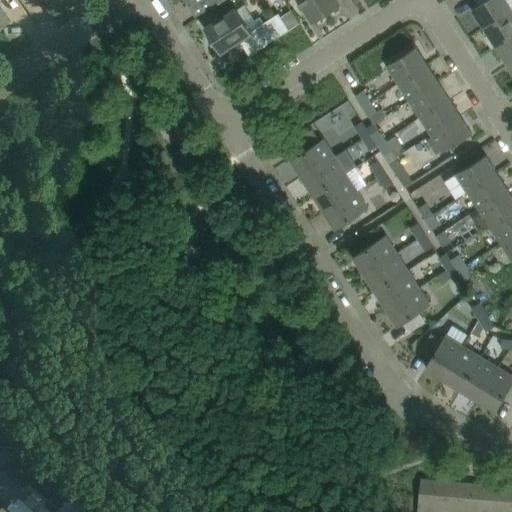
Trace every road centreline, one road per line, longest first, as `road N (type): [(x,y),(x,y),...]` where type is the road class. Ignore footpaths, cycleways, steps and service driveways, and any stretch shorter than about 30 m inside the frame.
road 1 (residential): [(511,448),(439,424),(379,370),(224,121)]
road 2 (residential): [(224,121),(407,0)]
road 3 (residential): [(511,157),(414,0)]
road 4 (residential): [(0,92),(130,0)]
road 5 (residential): [(224,121),(143,0)]
